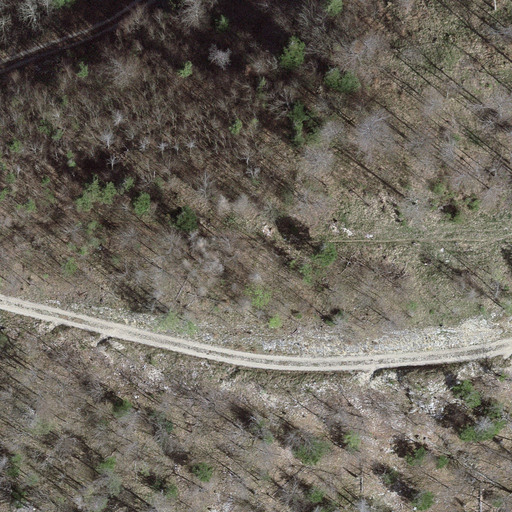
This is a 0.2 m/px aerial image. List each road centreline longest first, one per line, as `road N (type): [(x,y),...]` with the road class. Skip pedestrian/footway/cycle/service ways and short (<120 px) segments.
road 1 (track): [(511,344),(390,360),(272,362),(0,302)]
road 2 (track): [(0,67),(96,30),(145,0)]
